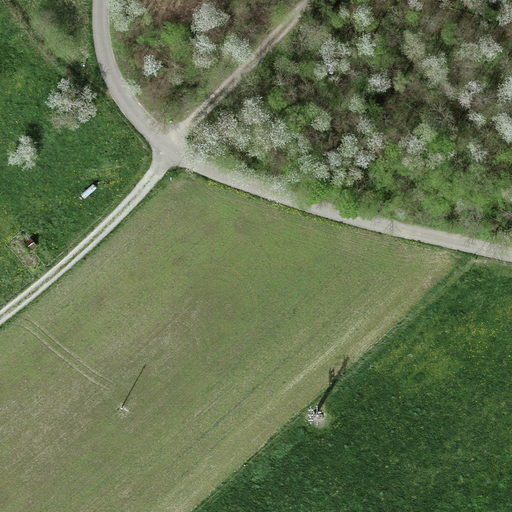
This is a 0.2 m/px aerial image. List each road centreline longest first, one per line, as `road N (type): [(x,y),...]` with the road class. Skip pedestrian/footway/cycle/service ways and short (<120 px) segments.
road 1 (unclassified): [(511,255),(354,217),(166,152),(113,78),(100,0)]
road 2 (track): [(166,152),(134,198),(0,320)]
road 3 (track): [(166,152),(302,0)]
